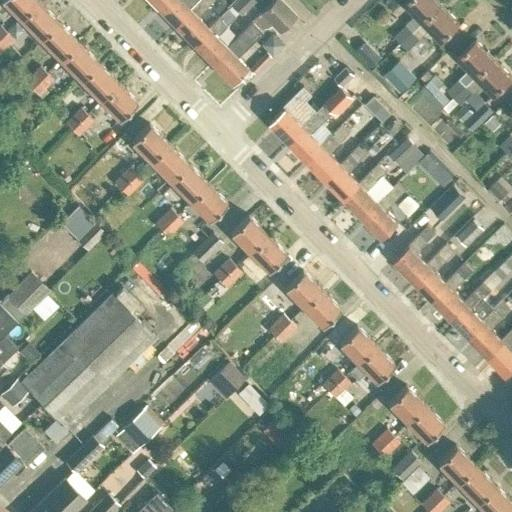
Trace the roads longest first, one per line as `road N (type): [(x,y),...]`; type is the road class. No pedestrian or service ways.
road 1 (residential): [(511,439),(221,130)]
road 2 (unknown): [(304,0),(511,205)]
road 3 (residential): [(221,130),(351,0)]
road 4 (residential): [(221,130),(92,0)]
